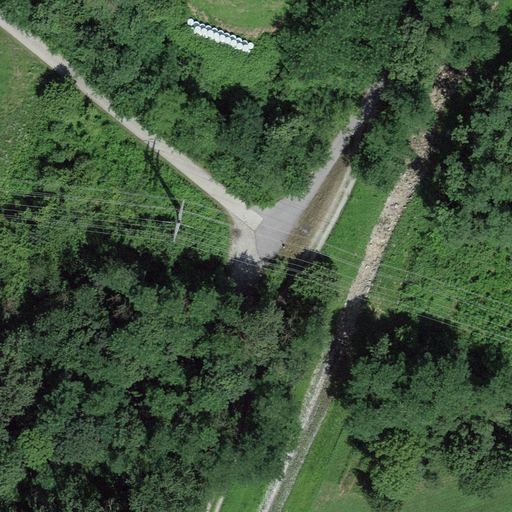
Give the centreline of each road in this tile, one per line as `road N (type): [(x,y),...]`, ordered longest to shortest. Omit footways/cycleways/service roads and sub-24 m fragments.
road 1 (unclassified): [(0,13),(236,208),(266,218),(290,209),(375,90),(400,42),(407,0)]
road 2 (track): [(0,457),(245,384),(350,175),(375,90)]
road 3 (track): [(0,398),(176,346),(234,294),(266,218)]
road 4 (track): [(0,426),(147,379),(176,346)]
